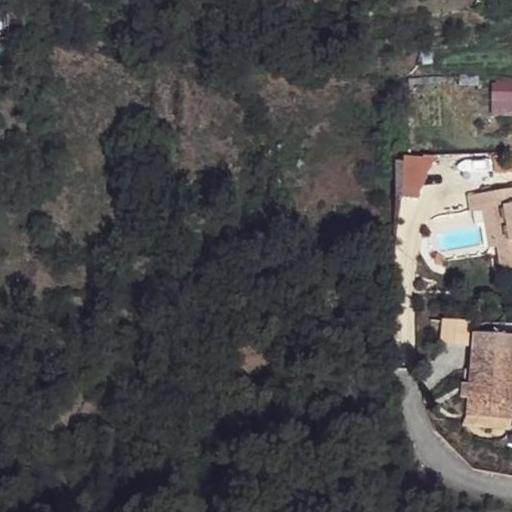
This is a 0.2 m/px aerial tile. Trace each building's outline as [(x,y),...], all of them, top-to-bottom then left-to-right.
[(9,44),(0,43),(0,64),(12,63),(9,44)] [(489,113),(511,116),(511,77),(493,75),(489,113)] [(396,195),(419,200),(427,163),(404,158),(396,195)] [(511,194),(471,200),(473,214),(482,215),(492,213),(498,251),(500,272),(511,271),(511,194)] [(492,213),(482,215),(488,252),(498,251),(492,213)] [(511,358),(473,355),(469,418),(507,421),(511,358)]
